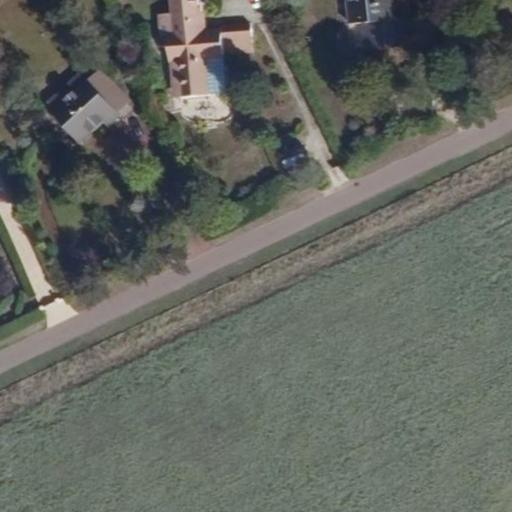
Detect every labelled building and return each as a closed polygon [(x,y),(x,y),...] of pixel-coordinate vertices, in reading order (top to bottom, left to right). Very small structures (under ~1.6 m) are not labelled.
[(169,36),(207,31),(203,0),(169,0),(170,14),(157,15),(169,36)] [(351,0),(354,25),(365,24),(368,51),(410,46),(407,19),(398,19),(395,0),(351,0)] [(207,31),(169,36),(176,80),(183,82),(185,99),(212,95),(208,57),(227,55),(255,52),(252,19),(223,23),(224,29),(207,31)] [(51,107),(57,114),(82,89),(75,82),(51,107)] [(87,84),(82,89),(57,114),(52,118),(82,147),(108,121),(114,126),(122,119),(87,84)] [(125,126),(111,136),(125,155),(139,144),(125,126)]
